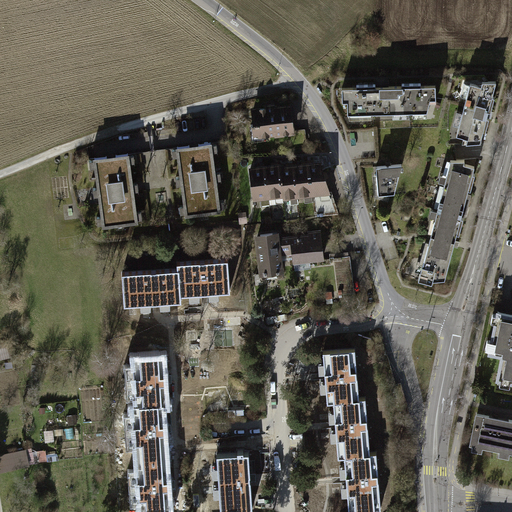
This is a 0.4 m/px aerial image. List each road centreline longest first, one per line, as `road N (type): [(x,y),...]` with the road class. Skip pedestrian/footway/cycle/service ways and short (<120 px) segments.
road 1 (unclassified): [(202,0),(295,75),(326,118),(394,305)]
road 2 (residential): [(394,305),(365,327),(299,330),(284,339),(276,364),(285,511)]
road 3 (secondary): [(453,321),(432,417),(435,471)]
road 4 (secondary): [(435,471),(466,324)]
road 5 (secondary): [(481,249),(511,124)]
